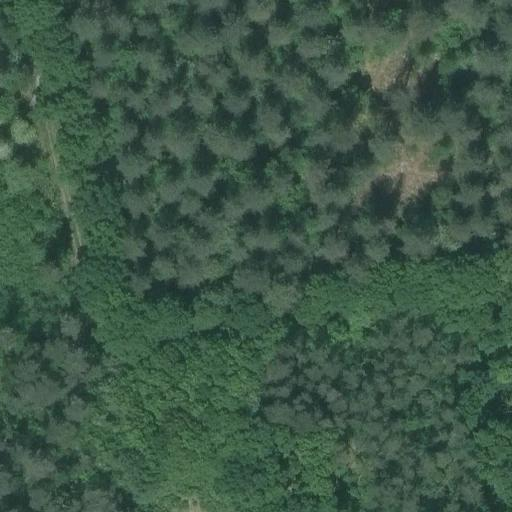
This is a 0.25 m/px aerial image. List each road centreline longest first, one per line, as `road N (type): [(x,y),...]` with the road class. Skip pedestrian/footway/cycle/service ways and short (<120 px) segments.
road 1 (track): [(144,338),(511,290)]
road 2 (track): [(36,100),(99,338),(144,338)]
